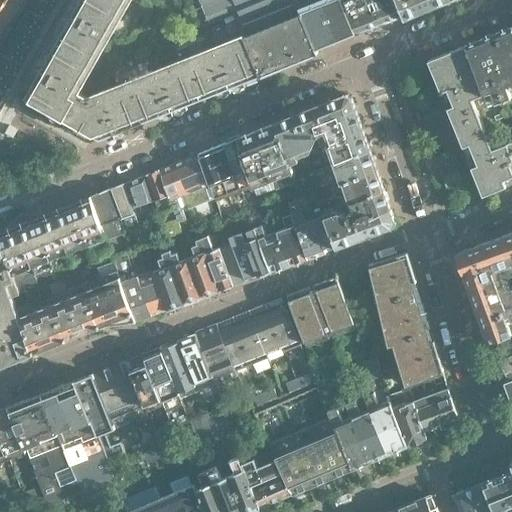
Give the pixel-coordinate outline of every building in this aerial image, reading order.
[(95,63),(122,16),(95,0),(80,0),(57,42),(95,63)] [(95,0),(122,16),(131,0),(95,0)] [(317,48),(298,2),(297,3),(295,0),(190,0),(201,27),(235,13),(244,34),(260,75),(261,76),(318,53),(317,48)] [(337,41),(320,0),(295,0),(297,3),(298,2),(317,48),(318,49),(337,41)] [(374,0),(320,0),(337,41),(356,33),(383,22),(374,0)] [(403,14),(397,0),(374,0),(383,22),(403,14)] [(397,0),(403,14),(405,18),(424,10),(427,8),(427,9),(429,8),(432,6),(432,7),(448,0),(397,0)] [(511,25),(465,45),(483,94),(487,104),(511,94),(511,25)] [(260,75),(244,34),(192,55),(208,96),(260,75)] [(64,118),(79,92),(95,63),(57,42),(26,97),(64,118)] [(493,148),(473,98),(483,94),(465,45),(429,60),(469,158),(493,148)] [(208,96),(192,55),(134,78),(150,119),(173,110),(208,96)] [(150,119),(134,78),(87,97),(79,92),(64,118),(100,139),(115,133),(127,129),(150,119)] [(316,124),(356,109),(352,97),(353,96),(351,95),(351,96),(347,94),(346,93),(345,94),(317,105),(317,106),(314,107),(293,115),(306,148),(313,145),(318,134),(319,134),(316,124)] [(363,129),(359,115),(358,116),(356,109),(316,124),(319,134),(327,131),(331,141),(363,129)] [(306,148),(293,115),(282,119),(283,120),(276,122),(274,122),(289,164),(299,161),(295,152),(306,148)] [(289,164),(274,122),(256,130),(266,157),(264,157),(271,176),(291,169),(289,164)] [(370,148),(366,135),(365,136),(363,129),(331,141),(328,144),(335,161),(370,148)] [(266,157),(256,130),(239,137),(244,150),(241,151),(245,160),(242,161),(248,178),(250,178),(252,183),(271,176),(264,157),(266,157)] [(239,137),(225,142),(237,174),(243,190),(253,187),(252,183),(250,178),(248,178),(242,161),(245,160),(241,151),(244,150),(239,137)] [(511,183),(511,140),(493,148),(469,158),(484,195),(511,183)] [(237,174),(225,142),(212,147),(229,194),(234,192),(233,189),(235,188),(231,177),(237,174)] [(229,194),(212,147),(199,153),(211,184),(217,182),(221,193),(223,193),(224,196),(229,194)] [(376,168),(374,161),(375,161),(370,148),(335,161),(338,172),(330,175),(334,185),(377,168),(377,167),(376,168)] [(211,184),(199,153),(173,163),(184,194),(190,192),(194,203),(197,202),(198,206),(208,202),(206,199),(209,198),(204,186),(211,184)] [(184,194),(173,163),(159,169),(175,211),(177,210),(182,208),(177,196),(184,194)] [(384,188),(380,176),(379,176),(377,169),(378,169),(377,168),(334,185),(337,194),(345,191),(348,200),(352,201),(384,188)] [(181,221),(177,210),(175,211),(159,169),(146,174),(155,200),(162,197),(170,221),(164,223),(169,237),(179,234),(175,224),(181,221)] [(155,200),(146,174),(124,183),(133,208),(155,200)] [(133,208),(124,183),(110,188),(121,218),(135,212),(133,208)] [(121,218),(110,188),(91,195),(108,238),(112,237),(110,230),(113,229),(111,221),(121,218)] [(390,208),(388,201),(389,201),(384,188),(352,201),(355,209),(346,212),(350,223),(390,208)] [(108,238),(91,195),(72,203),(92,253),(111,245),(108,238)] [(260,206),(258,200),(247,204),(250,210),(260,206)] [(92,253),(72,203),(54,210),(74,260),(92,253)] [(337,247),(325,215),(322,206),(311,210),(314,218),(304,222),(300,213),(292,215),(308,258),(337,247)] [(337,247),(392,226),(393,226),(393,225),(393,224),(394,221),(395,221),(396,220),(395,219),(391,208),(390,208),(350,223),(346,212),(340,209),(325,215),(337,247)] [(74,260),(54,210),(35,217),(55,267),(74,260)] [(308,258),(292,215),(284,219),(288,228),(278,231),(290,264),(308,258)] [(55,267),(35,217),(0,231),(0,237),(18,282),(55,267)] [(290,264),(278,231),(268,235),(264,226),(256,229),(272,271),(290,264)] [(272,271),(256,229),(248,232),(251,241),(246,243),(259,276),(272,271)] [(258,274),(246,243),(242,231),(230,236),(232,243),(245,278),(258,274)] [(511,231),(493,239),(503,266),(504,269),(511,273),(511,272),(511,231)] [(0,366),(33,353),(11,299),(23,294),(18,282),(0,237),(0,366)] [(233,285),(220,248),(211,251),(205,237),(201,239),(220,290),(233,285)] [(220,290),(201,239),(196,241),(197,244),(193,246),(196,254),(187,257),(202,297),(220,290)] [(493,270),(503,266),(493,239),(457,253),(474,299),(496,290),(491,276),(495,274),(493,270)] [(245,278),(232,243),(220,248),(233,285),(246,280),(245,278)] [(202,297),(187,257),(178,260),(176,252),(171,254),(170,250),(165,252),(184,304),(202,297)] [(184,304),(165,252),(160,254),(162,257),(158,259),(160,267),(152,270),(156,281),(167,310),(184,304)] [(443,369),(406,252),(371,263),(383,301),(380,302),(392,341),(388,342),(389,343),(395,341),(409,384),(410,384),(409,380),(443,369)] [(136,321),(126,293),(113,258),(23,294),(11,299),(33,353),(67,339),(100,327),(136,321)] [(511,305),(511,286),(511,287),(509,278),(511,273),(504,269),(503,266),(493,270),(495,274),(491,276),(496,290),(474,299),(482,320),(504,312),(503,309),(511,305)] [(151,316),(136,274),(134,269),(127,272),(134,289),(126,293),(136,321),(151,316)] [(167,310),(156,281),(147,284),(142,271),(136,274),(151,316),(167,310)] [(355,322),(337,275),(314,284),(316,290),(312,291),(310,285),(287,294),(305,341),(355,322)] [(284,303),(281,296),(266,302),(285,349),(301,343),(285,302),(284,303)] [(285,349),(266,302),(250,309),(268,356),(285,349)] [(511,305),(503,309),(504,312),(482,320),(490,342),(511,332),(511,305)] [(268,356),(250,309),(234,315),(252,362),(268,356)] [(252,362),(234,315),(217,322),(236,368),(252,362)] [(237,373),(236,368),(217,322),(195,330),(196,332),(211,369),(216,382),(237,373)] [(211,369),(196,332),(179,339),(180,341),(198,386),(201,393),(204,392),(203,388),(210,385),(204,372),(211,369)] [(198,386),(180,341),(162,348),(175,382),(176,385),(180,394),(198,386)] [(162,348),(160,345),(143,352),(162,399),(164,403),(170,401),(169,398),(180,394),(176,385),(175,382),(162,348)] [(511,397),(511,347),(511,346),(505,349),(509,358),(502,361),(509,379),(497,384),(503,400),(511,397)] [(162,399),(143,352),(126,359),(142,397),(145,406),(162,399)] [(377,357),(366,360),(371,372),(378,369),(381,368),(377,357)] [(142,397),(126,359),(110,366),(122,397),(125,404),(142,397)] [(366,360),(356,364),(360,376),(371,372),(366,360)] [(356,364),(346,368),(350,379),(358,377),(360,376),(356,364)] [(122,397),(110,366),(93,373),(108,411),(125,404),(122,397)] [(346,368),(336,372),(340,383),(350,379),(346,368)] [(336,372),(326,376),(330,387),(340,383),(336,372)] [(114,428),(92,373),(76,379),(110,467),(127,460),(120,444),(111,448),(105,432),(114,428)] [(326,376),(315,379),(318,387),(320,391),(321,390),(330,387),(326,376)] [(110,467),(76,379),(42,392),(83,496),(117,483),(110,467)] [(424,429),(413,400),(409,388),(401,391),(406,403),(394,408),(408,445),(427,437),(424,429)] [(459,417),(448,388),(413,400),(424,429),(459,417)] [(408,445),(394,408),(391,400),(380,405),(375,391),(365,395),(371,408),(372,408),(389,452),(408,445)] [(83,496),(42,392),(9,406),(25,447),(50,509),(83,496)] [(372,408),(371,408),(362,412),(357,399),(347,403),(353,416),(370,460),(389,452),(372,408)] [(25,447),(9,406),(0,409),(0,436),(7,454),(25,447)] [(370,460),(353,416),(343,420),(338,407),(329,410),(331,416),(351,468),(370,460)] [(234,427),(228,412),(213,418),(219,433),(234,427)] [(351,468),(331,416),(271,442),(278,459),(293,493),(351,468)] [(194,428),(191,420),(174,427),(177,435),(194,428)] [(212,435),(199,441),(196,442),(201,453),(217,446),(212,435)] [(293,493),(278,459),(256,468),(248,450),(239,454),(240,456),(261,507),(293,493)] [(247,511),(261,507),(240,456),(230,460),(235,473),(229,475),(244,511),(247,511)] [(225,511),(207,469),(204,462),(196,465),(199,473),(191,476),(195,484),(206,511),(225,511)] [(244,511),(229,475),(222,478),(217,465),(207,469),(225,511),(244,511)] [(511,470),(499,476),(511,508),(511,470)] [(511,511),(511,508),(499,476),(484,482),(496,511),(511,511)] [(496,511),(484,482),(454,494),(460,511),(496,511)] [(206,511),(195,484),(128,511),(206,511)] [(145,501),(162,494),(158,484),(141,491),(145,501)] [(37,497),(34,488),(22,492),(26,502),(37,497)] [(26,502),(22,492),(11,497),(15,506),(26,502)] [(439,511),(432,494),(414,501),(418,511),(439,511)] [(128,511),(122,497),(117,499),(122,511),(128,511)] [(418,511),(414,501),(396,508),(397,511),(418,511)]
